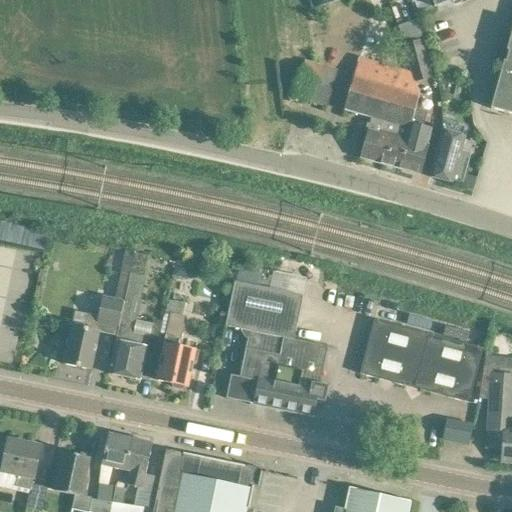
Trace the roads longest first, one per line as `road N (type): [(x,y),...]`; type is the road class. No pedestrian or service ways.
road 1 (tertiary): [(511,232),(297,170),(0,116)]
road 2 (secondary): [(511,489),(0,387)]
